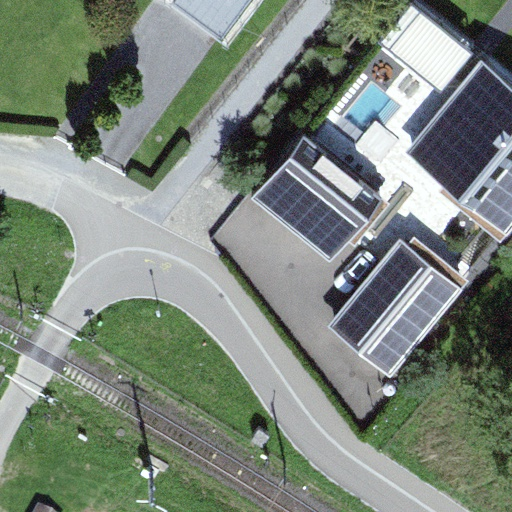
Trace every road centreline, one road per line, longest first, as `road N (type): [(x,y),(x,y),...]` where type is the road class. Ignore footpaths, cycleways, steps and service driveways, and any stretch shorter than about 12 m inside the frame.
road 1 (residential): [(403,511),(309,439),(202,298),(167,278),(131,275)]
road 2 (track): [(154,511),(3,432)]
